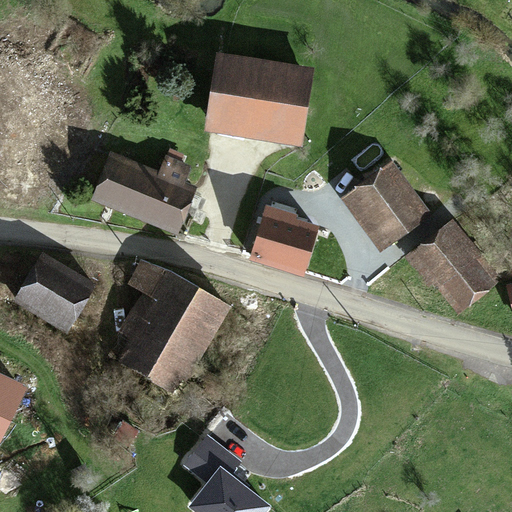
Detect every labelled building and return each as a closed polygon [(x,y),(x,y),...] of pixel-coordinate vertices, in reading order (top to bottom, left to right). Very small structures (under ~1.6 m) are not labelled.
[(303,140),(311,94),(297,83),(220,70),(210,126),(303,140)] [(143,224),(160,181),(116,165),(112,163),(108,175),(100,172),(96,184),(102,186),(95,206),(143,224)] [(182,239),(199,195),(187,190),(192,175),(166,165),(143,224),(182,239)] [(429,232),(384,168),(341,198),(386,262),(429,232)] [(302,277),(315,233),(265,217),(251,262),(302,277)] [(492,291),(446,231),(408,260),(454,320),(492,291)] [(95,287),(46,256),(18,301),(67,331),(95,287)] [(146,295),(110,354),(122,362),(179,273),(146,264),(131,286),(146,295)] [(232,306),(179,273),(122,362),(176,394),(195,363),(232,306)] [(30,392),(2,379),(0,383),(0,448),(3,450),(30,392)]
